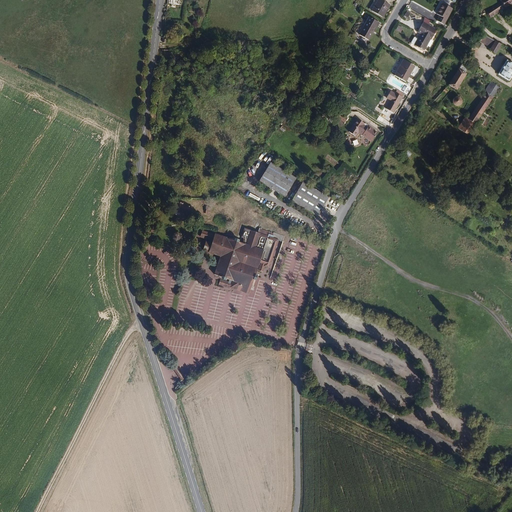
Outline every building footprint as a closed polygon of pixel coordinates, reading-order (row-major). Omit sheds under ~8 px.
[(383,18),(390,5),(380,0),(377,0),(371,11),(383,18)] [(501,11),(511,2),(511,0),(503,0),(497,5),(501,11)] [(444,25),(453,9),(443,3),(436,14),(440,16),(437,21),(444,25)] [(492,18),(501,11),(497,5),(487,11),(492,18)] [(368,40),(375,28),(376,28),(379,22),(369,17),(359,35),(368,40)] [(431,40),(437,30),(423,22),(418,32),(420,33),(414,45),(423,50),(430,39),(431,40)] [(493,46),(496,40),(494,38),(492,39),(486,34),(480,39),(493,46)] [(497,52),(502,44),(496,40),(493,46),(491,48),(497,52)] [(508,79),(511,73),(511,61),(506,58),(497,72),(508,79)] [(405,82),(415,66),(403,59),(394,75),(405,82)] [(456,87),(465,71),(458,67),(452,77),(448,82),(446,85),(453,89),(455,87),(456,87)] [(468,131),(499,84),(489,77),(483,87),(486,89),(479,99),(468,115),(465,114),(458,125),(468,131)] [(393,114),(402,98),(391,91),(387,99),(390,101),(385,109),(393,114)] [(464,98),(464,97),(463,96),(463,94),(462,93),(461,92),(459,92),(458,92),(457,92),(455,92),(454,93),(453,94),(453,96),(452,97),(452,98),(453,100),(454,101),(455,102),(456,103),(457,103),(459,103),(460,103),(461,102),(462,101),(463,100),(464,98)] [(434,115),(426,109),(424,113),(431,119),(434,115)] [(346,115),(338,110),(335,114),(344,119),(346,115)] [(416,145),(435,121),(431,119),(424,113),(420,110),(402,133),(413,143),(416,145)] [(371,138),(377,128),(367,122),(367,123),(362,120),(363,119),(356,115),(347,129),(354,134),(357,129),(371,138)] [(413,143),(402,133),(398,136),(400,138),(404,141),(410,146),(413,143)] [(398,148),(404,141),(400,138),(395,146),(398,148)] [(297,177),(270,162),(259,181),(286,196),(297,177)] [(317,217),(329,198),(302,182),(291,202),(317,217)] [(190,213),(191,206),(182,204),(183,202),(175,201),(173,210),(190,213)] [(269,268),(279,240),(244,228),(240,242),(264,250),(258,270),(263,272),(264,267),(269,268)] [(264,250),(240,242),(215,234),(212,244),(205,241),(202,250),(220,257),(214,275),(251,288),(258,270),(264,250)]
